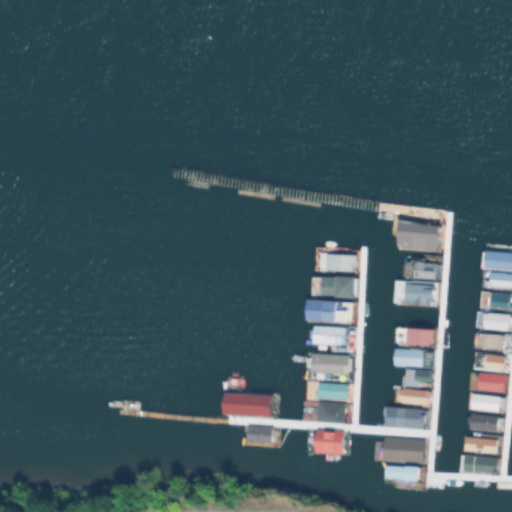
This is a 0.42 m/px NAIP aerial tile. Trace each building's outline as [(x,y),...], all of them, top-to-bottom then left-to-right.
[(398,247),(439,249),(440,223),(399,221),(398,247)] [(356,253),(319,252),(319,269),(355,270),(356,253)] [(412,260),(412,276),(435,277),(435,261),(412,260)] [(354,296),(355,275),(320,274),(320,292),(335,293),(335,296),(354,296)] [(434,282),(406,281),(405,304),(434,305),(434,282)] [(489,306),(507,307),(508,292),(490,291),(489,306)] [(306,319),(350,321),(351,301),(306,299),(306,319)] [(433,344),(433,328),(406,327),(406,343),(433,344)] [(501,347),(502,333),(481,333),(481,347),(501,347)] [(309,372),(347,373),(348,354),(310,352),(309,372)] [(505,368),(504,354),(485,355),(485,368),(505,368)] [(320,397),(351,398),(352,382),(321,381),(320,397)] [(271,393),(223,392),(222,413),(270,415),(271,393)] [(343,422),(344,401),(317,400),(316,421),(343,422)] [(271,441),(272,426),(247,425),(246,440),(271,441)] [(313,452),(342,452),(343,430),(314,429),(313,452)] [(424,437),(383,436),(382,458),(423,460),(424,437)] [(383,478),(417,479),(417,466),(384,465),(383,478)]
